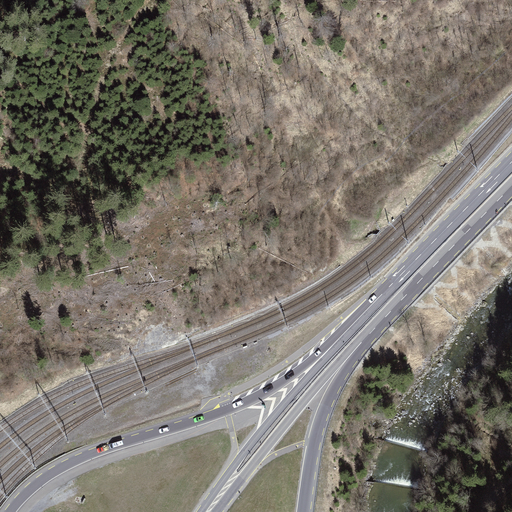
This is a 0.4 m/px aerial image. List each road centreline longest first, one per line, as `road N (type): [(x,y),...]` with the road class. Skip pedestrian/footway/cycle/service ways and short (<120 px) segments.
road 1 (primary): [(333,345),(235,406),(64,464),(9,511)]
road 2 (primary): [(511,160),(333,345)]
road 3 (primary): [(352,353),(511,186)]
road 4 (primary): [(215,501),(352,353)]
road 5 (primary): [(333,345),(236,463),(215,501)]
road 6 (primary): [(304,511),(314,439),(352,353)]
